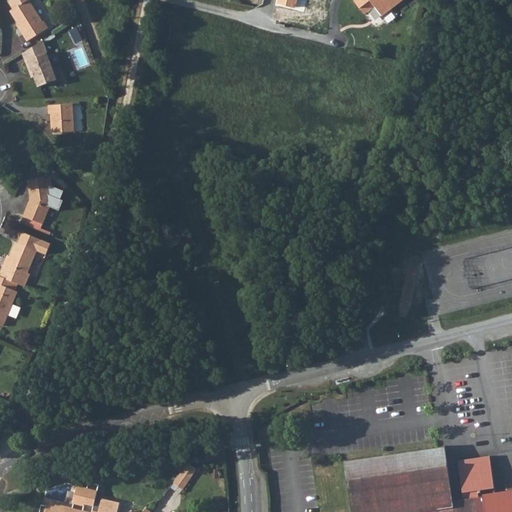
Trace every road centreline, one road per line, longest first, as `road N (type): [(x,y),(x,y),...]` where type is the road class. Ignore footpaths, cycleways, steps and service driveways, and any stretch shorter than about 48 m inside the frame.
road 1 (track): [(148,0),(101,196),(0,453)]
road 2 (unclassified): [(231,391),(511,320)]
road 3 (unclassified): [(0,468),(52,440),(231,391)]
road 4 (residential): [(231,391),(249,511)]
